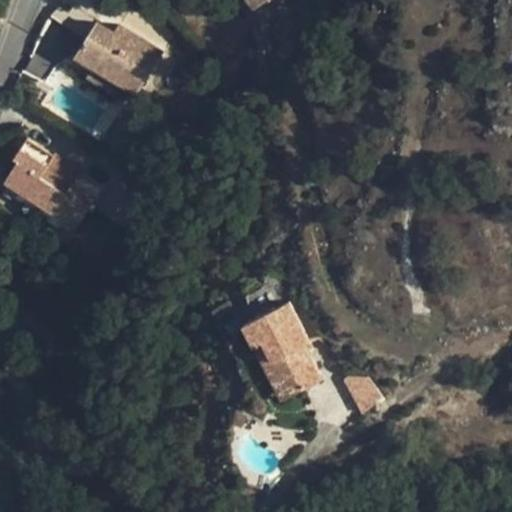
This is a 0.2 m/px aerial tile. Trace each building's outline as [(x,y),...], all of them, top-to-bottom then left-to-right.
[(247,0),(253,9),(266,0),(247,0)] [(35,48),(66,67),(87,32),(56,13),(35,48)] [(97,29),(72,74),(87,83),(117,100),(117,101),(123,93),(136,100),(161,57),(124,34),(119,43),(97,29)] [(87,83),(81,92),(111,110),(117,100),(87,83)] [(76,227),(90,206),(94,209),(106,189),(27,137),(14,156),(19,159),(5,180),(76,227)] [(293,300),(248,322),(259,343),(268,339),(278,359),(286,354),(295,371),(286,375),(295,394),(325,379),(309,348),(307,344),(314,341),(293,300)] [(268,339),(259,343),(287,398),(295,394),(286,375),(295,371),(286,354),(278,359),(268,339)] [(348,376),(367,411),(384,394),(371,377),(348,376)]
